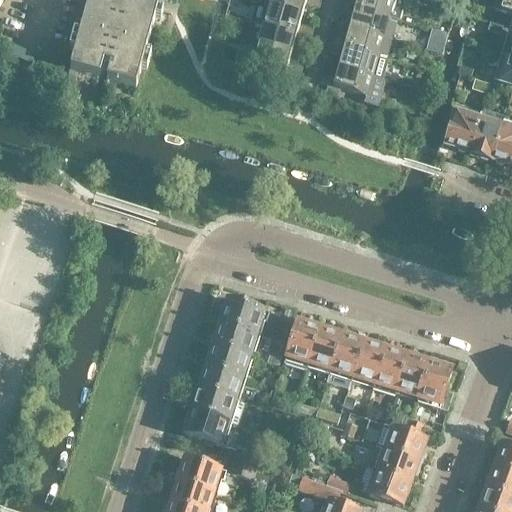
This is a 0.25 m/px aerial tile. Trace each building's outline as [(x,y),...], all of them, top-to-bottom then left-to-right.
[(116,0),(89,0),(70,72),(136,90),(158,11),(131,4),(132,0),(118,0),(118,1),(116,0)] [(322,1),(319,0),(269,0),(268,6),(303,16),(305,7),(319,10),(322,1)] [(355,0),(342,0),(341,7),(390,21),(398,23),(404,3),(396,1),(393,0),(357,0),(358,1),(355,0)] [(497,0),(493,11),(501,13),(511,16),(511,27),(511,30),(511,29),(511,3),(505,1),(499,0),(497,0)] [(253,23),(262,26),(311,40),(313,30),(300,26),(303,16),(268,6),(259,3),(253,23)] [(235,6),(228,4),(225,15),(232,17),(235,6)] [(341,7),(339,16),(352,20),(350,30),(392,42),(397,25),(390,23),(390,21),(341,7)] [(262,26),(257,46),(292,55),(294,46),(308,50),(311,40),(262,26)] [(498,31),(485,27),(483,35),(495,39),(498,31)] [(333,36),(330,46),(379,60),(380,57),(387,59),(392,42),(350,30),(347,40),(333,36)] [(511,35),(509,35),(508,40),(507,40),(501,58),(511,61),(511,35)] [(257,46),(251,67),(300,80),(303,70),(289,66),(292,55),(257,46)] [(330,46),(328,56),(341,60),(339,69),(383,82),(389,62),(379,60),(330,46)] [(511,61),(501,58),(495,77),(495,81),(481,77),(479,83),(490,86),(499,89),(511,93),(511,61)] [(322,75),(318,86),(360,97),(359,104),(378,109),(386,82),(383,82),(339,69),(336,79),(322,75)] [(461,70),(459,77),(470,81),(472,73),(461,70)] [(490,86),(479,83),(478,83),(475,90),(487,94),(490,86)] [(490,86),(487,94),(487,96),(496,99),(499,89),(490,86)] [(480,120),(462,114),(462,112),(457,110),(453,123),(452,123),(445,146),(458,151),(459,154),(464,155),(467,153),(469,154),(469,155),(480,120)] [(480,120),(469,155),(480,158),(482,161),(487,163),(490,161),(493,162),(503,127),(505,121),(482,114),(480,120)] [(511,129),(503,127),(493,162),(493,161),(495,162),(496,165),(502,166),(505,164),(511,166),(511,129)] [(220,324),(220,325),(260,339),(264,324),(266,325),(266,324),(269,316),(228,302),(225,311),(221,309),(217,323),(220,324)] [(290,334),(293,323),(282,319),(278,330),(290,334)] [(297,324),(286,360),(292,362),(292,364),(307,369),(320,329),(320,327),(307,323),(306,327),(297,324)] [(213,333),(209,347),(253,361),(260,339),(220,325),(217,334),(213,333)] [(320,329),(307,369),(329,376),(341,338),(320,331),(320,329)] [(341,338),(329,376),(336,378),(335,381),(350,386),(351,383),(363,345),(341,338)] [(363,345),(351,383),(350,386),(361,389),(361,386),(373,390),(385,352),(363,345)] [(209,360),(206,370),(246,383),(253,361),(209,347),(205,359),(209,360)] [(373,390),(395,397),(407,359),(385,352),(373,390)] [(267,365),(279,369),(281,361),(270,357),(267,365)] [(407,359),(395,397),(417,403),(429,365),(407,359)] [(429,365),(417,403),(430,407),(430,409),(439,412),(452,373),(443,370),(444,366),(431,362),(430,366),(429,365)] [(199,376),(194,390),(235,403),(239,405),(246,383),(206,370),(203,378),(199,376)] [(262,388),(272,390),(274,382),(264,379),(262,388)] [(195,404),(192,414),(230,426),(231,427),(238,429),(245,407),(239,405),(235,403),(194,390),(191,402),(195,404)] [(347,398),(343,409),(353,412),(356,401),(347,398)] [(254,409),(265,413),(268,403),(258,400),(254,409)] [(293,413),(296,405),(282,401),(280,409),(293,413)] [(296,405),(293,413),(315,420),(318,412),(296,405)] [(378,421),(386,424),(390,413),(382,411),(378,421)] [(192,414),(187,412),(184,425),(187,427),(184,436),(227,450),(230,441),(227,440),(231,427),(230,426),(192,414)] [(318,412),(315,420),(338,427),(340,419),(318,412)] [(399,429),(408,432),(412,420),(403,417),(399,429)] [(299,445),(307,422),(297,419),(289,442),(299,445)] [(308,439),(321,444),(325,428),(313,424),(308,439)] [(352,441),(355,429),(346,426),(344,434),(343,438),(352,441)] [(417,436),(428,440),(431,432),(420,428),(417,436)] [(390,435),(384,453),(420,466),(425,453),(422,452),(426,443),(393,430),(391,435),(390,435)] [(511,450),(503,447),(494,469),(511,476),(511,450)] [(237,453),(233,465),(255,472),(259,460),(237,453)] [(384,453),(376,475),(410,487),(413,478),(416,479),(420,466),(384,453)] [(260,461),(256,472),(271,477),(274,465),(260,461)] [(178,471),(174,484),(217,498),(221,484),(223,485),(225,479),(226,475),(222,474),(185,462),(181,472),(178,471)] [(233,465),(230,476),(252,483),(255,472),(233,465)] [(488,476),(483,490),(511,500),(511,476),(494,469),(491,478),(488,476)] [(360,483),(368,486),(365,495),(402,509),(410,487),(376,475),(365,470),(360,483)] [(271,477),(256,472),(253,483),(267,488),(271,477)] [(300,481),(290,478),(286,488),(296,491),(300,481)] [(324,510),(323,511),(351,511),(335,506),(339,494),(302,481),(298,493),(324,502),(322,509),(324,510)] [(325,489),(339,494),(341,495),(344,486),(328,481),(325,489)] [(173,498),(170,506),(187,511),(212,511),(217,498),(174,484),(170,497),(173,498)] [(482,503),(478,511),(511,511),(511,500),(483,490),(479,502),(482,503)]
